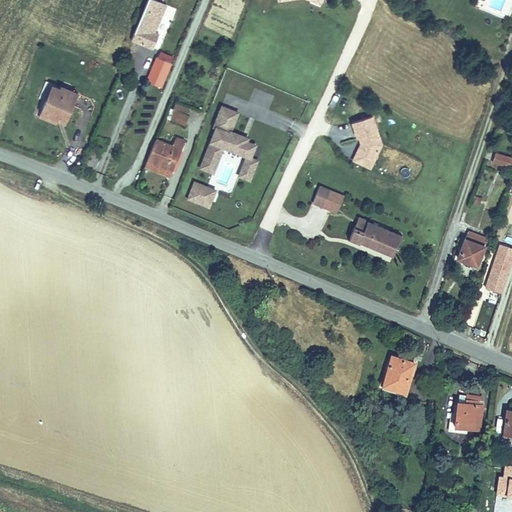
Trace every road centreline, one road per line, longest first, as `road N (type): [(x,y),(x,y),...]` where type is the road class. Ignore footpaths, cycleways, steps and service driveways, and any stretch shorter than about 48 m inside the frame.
road 1 (residential): [(0,153),(511,364)]
road 2 (track): [(49,171),(57,190),(203,266),(247,335),(342,433),(377,511)]
